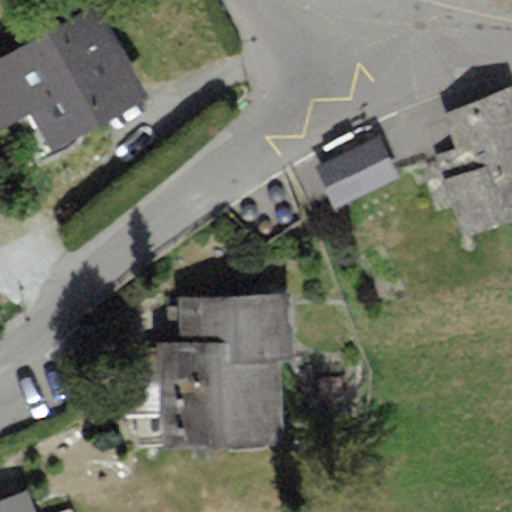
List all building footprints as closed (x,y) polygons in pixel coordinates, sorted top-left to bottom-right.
[(109,9),(0,64),(0,122),(9,138),(53,112),(71,142),(160,99),(109,9)] [(471,151),(450,160),(482,236),(511,223),(511,91),(456,115),(471,151)] [(330,168),(352,208),(405,179),(382,139),(330,168)] [(262,188),(232,208),(250,233),(279,213),(262,188)] [(308,293),(192,299),(194,340),(173,341),(179,448),(299,442),(295,357),(311,356),(308,293)] [(0,318),(9,315),(0,294),(0,318)] [(0,511),(45,511),(40,497),(8,508),(0,485),(0,511)]
